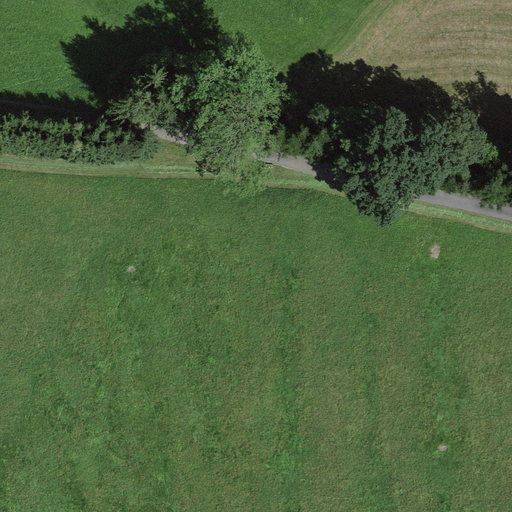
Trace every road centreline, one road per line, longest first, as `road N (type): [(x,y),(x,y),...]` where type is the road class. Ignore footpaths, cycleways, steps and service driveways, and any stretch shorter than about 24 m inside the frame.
road 1 (track): [(511,218),(152,127),(0,112)]
road 2 (track): [(62,118),(133,47),(320,63),(384,0)]
